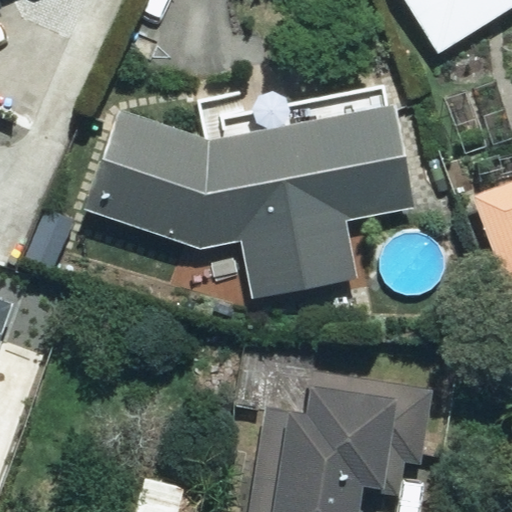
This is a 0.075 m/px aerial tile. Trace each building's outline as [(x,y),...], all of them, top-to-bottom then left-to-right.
[(511,0),(404,0),(441,56),(511,9),(511,0)] [(115,110),(81,213),(199,251),(416,211),(392,83),(202,118),(205,139),(115,110)] [(511,184),(472,200),(511,302),(511,184)] [(430,384),(261,366),(246,511),(357,511),(359,492),(386,494),(390,451),(423,454),(430,384)] [(176,511),(181,489),(137,481),(131,511),(176,511)]
